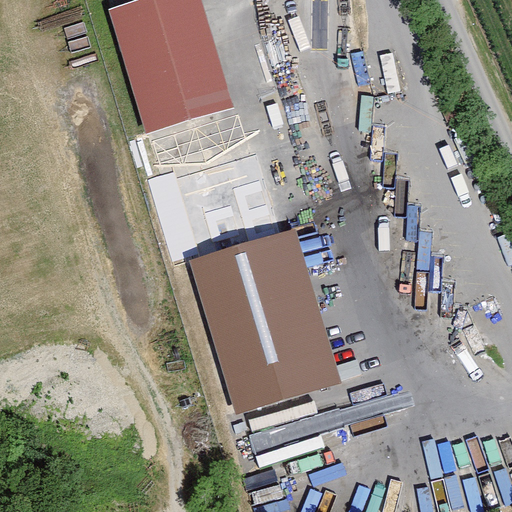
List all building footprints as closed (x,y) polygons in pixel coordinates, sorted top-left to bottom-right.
[(235,110),(202,0),(150,0),(110,12),(146,136),(235,110)] [(0,94),(0,123),(10,120),(0,94)] [(155,160),(169,203),(266,172),(252,128),(155,160)] [(23,170),(30,199),(58,192),(51,163),(23,170)] [(293,232),(189,265),(238,421),(342,388),(293,232)]
